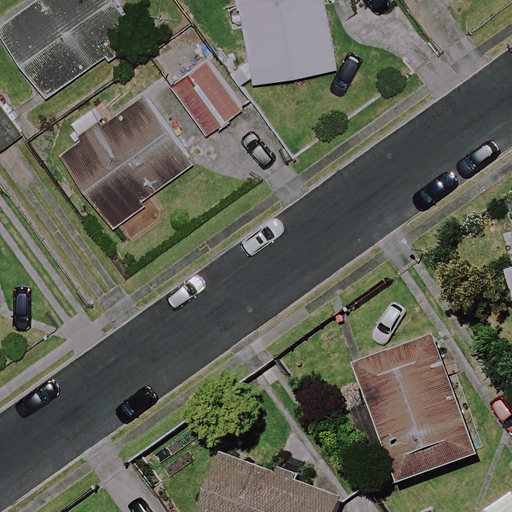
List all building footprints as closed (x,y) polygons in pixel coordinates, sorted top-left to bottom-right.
[(138,37),(114,0),(40,0),(2,25),(47,95),(138,37)] [(336,68),(323,0),(236,0),(253,83),(336,68)] [(240,111),(192,34),(156,56),(203,134),(240,111)] [(56,160),(114,233),(149,205),(145,200),(191,163),(164,129),(185,112),(158,78),(74,145),(56,160)] [(0,148),(17,136),(0,112),(0,148)] [(479,458),(435,337),(360,365),(404,485),(479,458)] [(340,511),(343,506),(226,456),(202,511),(340,511)] [(511,511),(511,497),(490,511),(511,511)]
